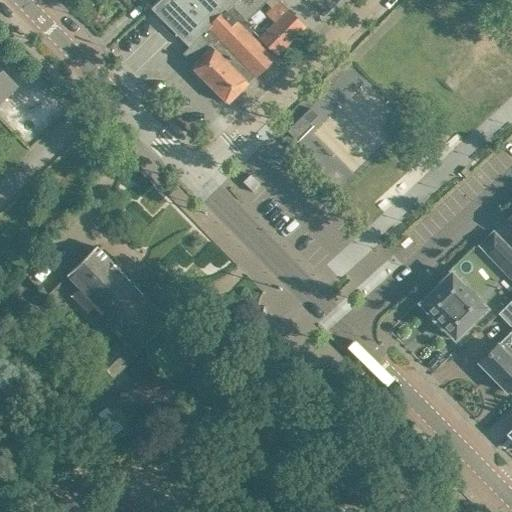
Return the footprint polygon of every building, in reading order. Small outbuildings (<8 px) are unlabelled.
[(175,33),(188,47),(230,6),(245,22),(267,0),(158,0),(150,8),(164,22),(161,25),(172,36),(175,33)] [(275,23),(260,38),(262,41),(277,55),(305,27),(290,13),(280,3),(282,1),(281,0),(267,0),(265,2),(271,9),(266,14),(275,23)] [(188,47),(182,53),(193,65),(191,66),(227,103),(239,92),(244,87),(248,83),(247,82),(255,75),(256,76),(272,59),(258,45),(249,35),(254,30),(245,22),(230,6),(188,47)] [(0,102),(17,85),(0,67),(0,102)] [(302,115),(287,131),(294,138),(310,123),(317,116),(310,108),(307,110),(302,115)] [(250,174),(242,182),(252,191),(259,183),(250,174)] [(479,245),(511,279),(511,251),(510,250),(509,249),(495,234),(494,232),(493,232),(479,245)] [(122,339),(98,362),(81,379),(94,394),(112,377),(169,321),(96,246),(67,275),(108,317),(104,320),(122,339)] [(455,339),(487,308),(451,272),(419,303),(455,339)] [(38,289),(30,297),(35,302),(43,294),(38,289)] [(511,323),(511,299),(498,313),(510,326),(511,323)] [(497,344),(478,363),(507,392),(511,386),(511,330),(498,345),(497,344)] [(186,468),(183,484),(197,487),(201,471),(186,468)] [(86,511),(63,495),(50,511),(86,511)]
